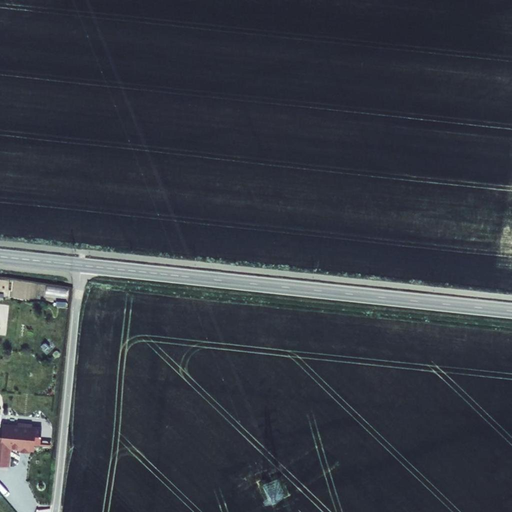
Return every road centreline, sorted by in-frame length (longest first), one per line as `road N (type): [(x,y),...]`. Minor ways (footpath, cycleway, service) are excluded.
road 1 (tertiary): [(80,265),(511,311)]
road 2 (residential): [(55,511),(80,265)]
